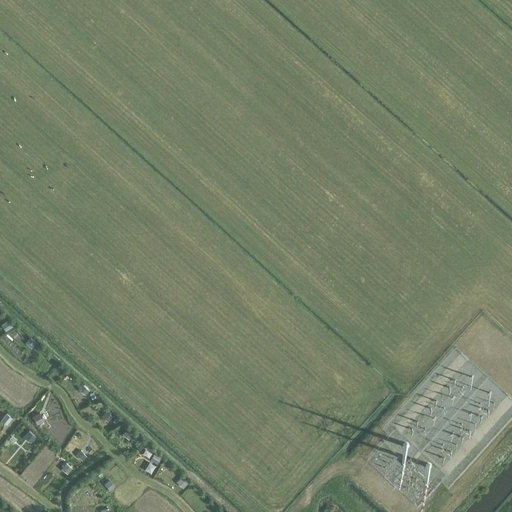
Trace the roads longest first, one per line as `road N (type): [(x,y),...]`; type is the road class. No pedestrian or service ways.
road 1 (track): [(0,468),(54,510),(60,490),(110,449),(187,511)]
road 2 (track): [(110,449),(59,389),(32,378),(0,349)]
